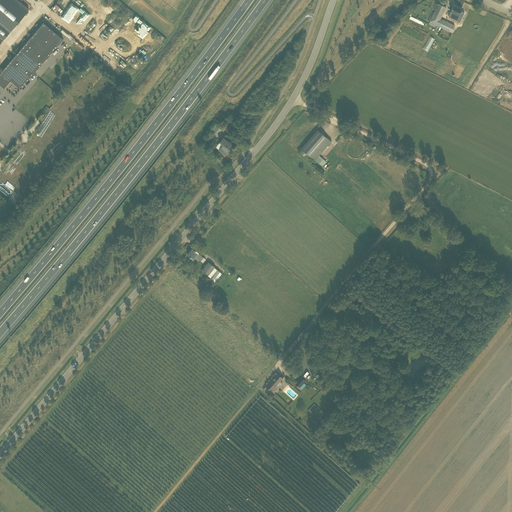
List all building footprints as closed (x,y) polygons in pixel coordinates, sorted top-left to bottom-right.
[(0,0),(0,42),(3,40),(12,28),(29,9),(18,0),(0,0)] [(58,14),(62,10),(56,3),(52,8),(58,14)] [(439,18),(445,7),(438,4),(429,22),(451,32),(455,25),(439,18)] [(451,10),(450,9),(448,13),(452,15),(453,12),(458,15),(462,8),(454,4),(451,10)] [(139,25),(142,27),(145,22),(136,17),(128,29),(134,33),(139,25)] [(0,72),(0,84),(5,88),(11,81),(21,89),(63,39),(44,22),(0,72)] [(216,123),(212,129),(215,132),(220,126),(216,123)] [(310,157),(327,138),(318,129),(301,149),(310,157)] [(223,145),(218,150),(225,156),(231,149),(230,148),(232,145),(223,137),(219,142),(223,145)] [(198,253),(192,248),(187,254),(193,259),(196,256),(201,261),(204,257),(198,253)] [(208,262),(202,270),(211,277),(217,269),(208,262)] [(220,272),(217,269),(210,278),(213,280),(220,272)] [(282,378),(277,373),(266,386),(263,389),(268,394),(271,390),(274,392),(278,387),(276,385),(282,378)] [(299,387),(305,380),(301,377),(295,383),(299,387)] [(260,395),(233,426),(236,427),(238,426),(239,431),(240,423),(247,425),(246,423),(254,429),(249,428),(248,429),(252,429),(257,433),(266,431),(268,432),(271,432),(269,430),(284,434),(286,435),(285,438),(293,436),(294,437),(293,439),(294,439),(297,436),(313,441),(260,395)]
